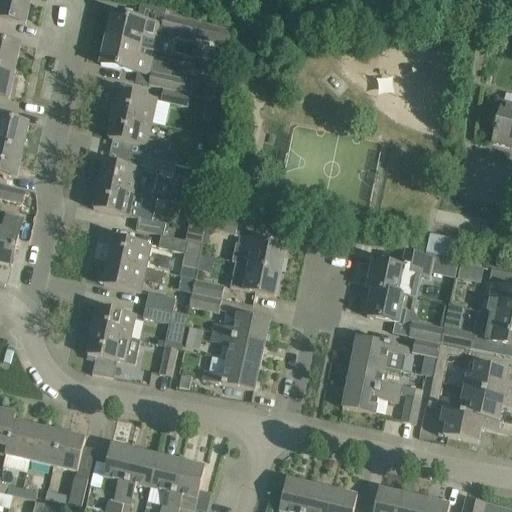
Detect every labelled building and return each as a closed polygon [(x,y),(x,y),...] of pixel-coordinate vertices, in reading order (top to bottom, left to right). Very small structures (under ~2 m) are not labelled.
[(0,0),(0,20),(5,21),(25,25),(30,0),(0,0)] [(112,15),(106,42),(140,50),(140,48),(153,51),(154,51),(158,52),(161,40),(156,39),(159,26),(138,21),(131,20),(112,15)] [(162,32),(227,46),(230,32),(185,22),(166,18),(165,18),(162,32)] [(0,41),(0,69),(14,73),(20,46),(1,42),(0,41)] [(106,42),(101,66),(120,71),(148,77),(152,61),(138,58),(140,50),(106,42)] [(0,99),(8,101),(14,73),(0,69),(0,99)] [(149,87),(149,88),(162,91),(191,97),(191,96),(193,87),(185,85),(186,81),(171,78),(152,74),(152,77),(149,87)] [(206,78),(202,98),(207,99),(222,102),(226,83),(222,82),(206,78)] [(162,91),(159,104),(170,106),(187,110),(188,106),(189,106),(191,97),(162,91)] [(120,92),(114,117),(151,125),(151,123),(155,108),(156,100),(139,96),(120,92)] [(497,125),(492,144),(511,148),(511,95),(506,94),(504,104),(503,104),(497,125)] [(207,100),(205,111),(217,113),(219,103),(207,100)] [(114,117),(109,141),(113,141),(146,149),(150,150),(147,161),(174,167),(175,166),(177,158),(177,154),(168,152),(170,145),(147,140),(151,125),(114,117)] [(0,119),(0,147),(23,152),(29,126),(9,121),(0,119)] [(0,175),(16,180),(23,152),(0,147),(0,175)] [(204,159),(201,172),(212,174),(216,175),(217,163),(214,162),(204,159)] [(104,162),(99,187),(152,199),(157,176),(172,179),(173,175),(174,167),(147,161),(145,171),(104,162)] [(1,187),(0,191),(0,201),(22,206),(24,192),(1,187)] [(99,187),(93,211),(138,221),(135,232),(161,238),(163,238),(166,226),(152,223),(153,217),(148,215),(152,199),(99,187)] [(193,208),(185,243),(201,247),(209,212),(193,208)] [(0,231),(0,264),(12,267),(22,220),(7,217),(4,232),(0,231)] [(209,218),(206,231),(211,232),(235,237),(238,224),(209,218)] [(430,237),(426,254),(453,260),(456,241),(431,236),(430,236),(430,237)] [(114,238),(108,264),(145,272),(151,247),(133,242),(114,238)] [(161,238),(158,250),(184,256),(181,268),(196,272),(199,256),(201,247),(185,243),(175,241),(163,238),(161,238)] [(236,245),(232,264),(250,267),(280,274),(286,248),(266,244),(242,239),(240,246),(236,245)] [(373,262),(367,290),(416,300),(416,298),(420,280),(430,282),(435,260),(425,258),(419,257),(407,254),(404,266),(404,269),(373,262)] [(108,264),(103,287),(140,295),(145,272),(108,264)] [(234,275),(231,289),(255,295),(275,299),(280,274),(250,267),(247,278),(234,275)] [(486,285),(479,314),(491,317),(491,315),(511,319),(511,275),(491,271),(488,286),(486,285)] [(195,282),(191,296),(221,302),(224,289),(195,282)] [(372,292),(366,318),(386,322),(395,324),(393,335),(410,339),(412,328),(398,325),(401,309),(413,312),(416,300),(367,290),(367,291),(372,292)] [(148,295),(145,308),(172,315),(175,302),(148,295)] [(191,296),(189,309),(218,315),(221,302),(191,296)] [(98,308),(93,333),(130,342),(136,317),(118,313),(98,308)] [(145,308),(143,321),(170,327),(168,334),(183,336),(187,318),(172,315),(145,308)] [(474,335),(471,351),(496,356),(499,345),(511,348),(511,347),(511,319),(491,315),(491,317),(479,314),(474,335)] [(215,326),(213,335),(224,337),(265,346),(267,337),(270,322),(250,318),(237,315),(234,330),(215,326)] [(412,328),(410,339),(415,340),(438,345),(442,329),(419,324),(413,323),(412,328)] [(189,329),(185,348),(199,351),(203,332),(189,329)] [(445,329),(442,345),(471,351),(474,335),(445,329)] [(93,333),(88,357),(107,361),(117,363),(126,365),(136,367),(141,344),(130,342),(93,333)] [(213,335),(211,344),(230,348),(227,362),(260,369),(265,346),(224,337),(213,335)] [(357,338),(352,362),(385,369),(403,373),(406,358),(407,358),(409,349),(377,342),(357,338)] [(415,340),(412,355),(425,357),(421,376),(432,379),(436,360),(439,346),(439,345),(438,345),(415,340)] [(432,379),(432,380),(444,383),(449,358),(463,360),(465,351),(439,346),(436,360),(432,379)] [(165,349),(159,377),(172,379),(177,352),(165,349)] [(204,374),(203,382),(254,393),(260,369),(227,362),(224,378),(204,374)] [(352,362),(347,386),(399,397),(401,387),(382,383),(385,369),(352,362)] [(470,364),(465,390),(511,399),(511,386),(506,385),(509,372),(470,364)] [(347,386),(342,410),(375,416),(378,401),(397,405),(399,397),(347,386)] [(431,387),(427,408),(438,410),(443,389),(431,387)] [(402,388),(401,396),(408,398),(420,401),(422,392),(402,388)] [(460,415),(499,423),(502,410),(511,411),(511,399),(465,390),(460,415)] [(408,398),(402,424),(415,426),(420,401),(408,398)] [(443,411),(438,437),(478,445),(480,431),(496,435),(499,423),(460,415),(443,411)] [(0,412),(0,455),(6,457),(14,424),(16,416),(0,412)] [(14,424),(6,457),(30,463),(38,429),(14,424)] [(38,429),(30,463),(54,468),(62,435),(38,429)] [(62,435),(54,468),(78,474),(81,460),(85,440),(62,435)] [(106,466),(103,479),(118,483),(113,502),(122,504),(134,452),(111,446),(106,466)] [(123,504),(121,511),(130,511),(132,507),(130,507),(131,506),(135,487),(150,490),(158,457),(134,452),(122,504),(123,504)] [(158,457),(150,490),(165,494),(160,511),(169,511),(181,463),(158,457)] [(181,463),(169,511),(178,511),(182,498),(197,501),(199,493),(205,468),(181,463)] [(47,493),(45,501),(69,507),(81,510),(88,481),(76,478),(71,498),(47,493)] [(286,481),(279,511),(303,511),(310,486),(286,481)] [(310,486),(303,511),(328,511),(334,492),(310,486)] [(9,487),(7,497),(14,499),(21,500),(24,490),(13,487),(9,487)] [(24,490),(21,500),(36,504),(38,494),(24,490)] [(374,509),(373,511),(398,511),(402,496),(379,490),(374,509)] [(334,492),(328,511),(353,511),(357,497),(334,492)] [(402,496),(398,511),(423,511),(426,501),(402,496)] [(464,506),(462,511),(484,511),(486,505),(466,499),(464,506)] [(109,501),(105,511),(120,511),(122,504),(113,502),(109,501)] [(426,501),(423,511),(448,511),(450,507),(426,501)]
